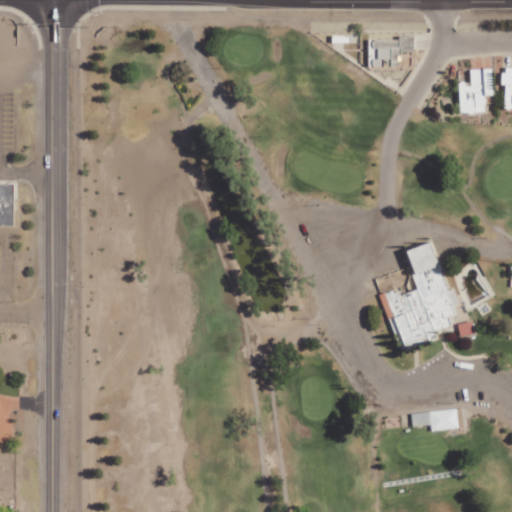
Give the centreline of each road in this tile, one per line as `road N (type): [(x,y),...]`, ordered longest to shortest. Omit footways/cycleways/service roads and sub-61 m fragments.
road 1 (secondary): [(52,511),(53,0)]
road 2 (residential): [(440,0),(439,43),(390,129),(383,209)]
